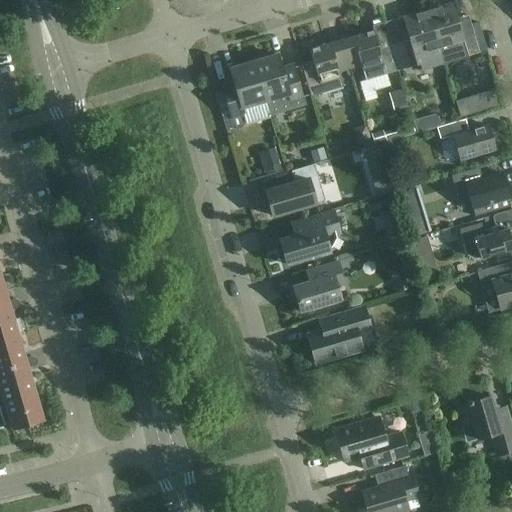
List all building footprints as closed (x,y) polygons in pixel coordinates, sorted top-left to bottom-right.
[(427,11),(438,48),(440,53),(443,65),(444,65),(444,63),(467,56),(467,58),(468,57),(468,56),(479,53),(470,24),(459,28),(452,3),(427,11)] [(440,53),(438,48),(427,11),(402,18),(410,45),(402,47),(401,42),(390,45),(397,70),(419,64),(420,69),(425,67),(429,65),(432,62),(434,58),(436,54),(440,53)] [(478,22),(470,24),(479,53),(486,51),(478,22)] [(386,74),(373,31),(341,40),(349,69),(361,66),(365,81),(386,74)] [(338,72),(349,69),(341,40),(309,50),(312,61),(301,65),(310,97),(343,87),(338,72)] [(253,62),(264,101),(287,94),(289,102),(302,98),(292,65),(281,69),(277,55),(253,62)] [(242,108),(264,101),(253,62),(229,69),(233,83),(221,86),(231,119),(244,115),(242,108)] [(496,97),(497,74),(478,73),(477,96),(496,97)] [(402,89),(392,92),(397,111),(407,108),(402,89)] [(464,119),(460,121),(436,128),(439,140),(452,136),(459,161),(494,150),(487,125),(468,131),(464,119)] [(384,133),(372,136),(374,145),(387,142),(384,133)] [(283,169),(279,156),(266,160),(270,173),(283,169)] [(291,171),(294,183),(265,191),(272,216),(315,204),(308,179),(317,176),(314,165),(291,171)] [(509,207),(507,199),(509,198),(501,173),(482,179),(478,168),(450,176),(457,199),(468,196),(474,217),(509,207)] [(381,197),(392,193),(389,183),(378,186),(381,197)] [(379,213),(388,243),(403,239),(394,208),(379,213)] [(474,259),(479,258),(479,259),(494,255),(496,262),(511,258),(509,250),(511,249),(511,246),(510,239),(511,238),(511,209),(511,210),(493,215),(492,217),(495,227),(483,231),(480,223),(458,229),(466,254),(474,259)] [(294,236),(279,240),(282,252),(286,251),(290,264),(329,252),(328,248),(331,247),(336,238),(335,234),(339,233),(333,212),(291,224),(294,236)] [(428,232),(424,221),(411,225),(414,236),(428,232)] [(351,251),(337,255),(339,264),(354,260),(351,251)] [(431,253),(419,257),(423,270),(435,266),(431,253)] [(304,271),(308,282),(292,287),(300,312),(340,300),(333,275),(341,273),(337,261),(304,271)] [(507,306),(499,308),(500,309),(511,305),(511,274),(506,276),(503,264),(476,272),(481,289),(493,286),(495,294),(503,292),(507,306)] [(410,267),(395,271),(400,291),(416,287),(410,267)] [(4,306),(0,307),(0,338),(18,334),(13,318),(8,320),(4,306)] [(324,330),(320,331),(307,335),(315,364),(362,350),(357,334),(371,330),(364,307),(324,319),(326,326),(324,330)] [(0,338),(0,370),(21,364),(17,350),(22,349),(18,334),(0,338)] [(0,401),(34,391),(30,376),(25,377),(21,364),(0,370),(0,401)] [(34,391),(0,401),(0,415),(4,428),(10,426),(12,430),(22,427),(20,422),(26,421),(28,426),(43,421),(34,391)] [(511,450),(511,431),(508,417),(505,406),(493,410),(489,397),(471,402),(470,400),(466,402),(466,404),(456,407),(462,426),(467,441),(477,438),(477,439),(491,435),(496,455),(511,450)] [(360,457),(364,470),(407,457),(399,432),(383,437),(378,418),(335,431),(344,462),(360,457)] [(437,450),(433,437),(420,441),(424,454),(437,450)] [(358,511),(400,511),(401,511),(402,511),(400,503),(417,498),(411,477),(408,478),(405,466),(374,475),(377,487),(362,492),(364,500),(356,503),(358,511)]
